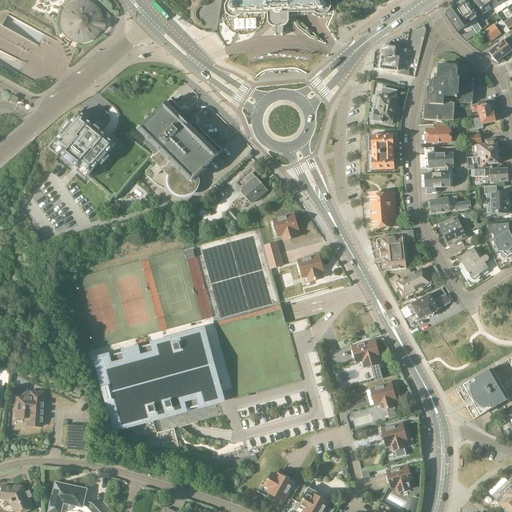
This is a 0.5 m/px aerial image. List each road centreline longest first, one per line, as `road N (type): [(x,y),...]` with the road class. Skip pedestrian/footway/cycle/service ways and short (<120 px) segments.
road 1 (residential): [(465,299),(415,211),(411,123),(441,26)]
road 2 (secondary): [(322,200),(417,368),(441,433)]
road 3 (residential): [(242,511),(102,468),(30,461),(0,467)]
road 4 (secondary): [(148,25),(257,116)]
road 5 (secondary): [(267,100),(156,19)]
